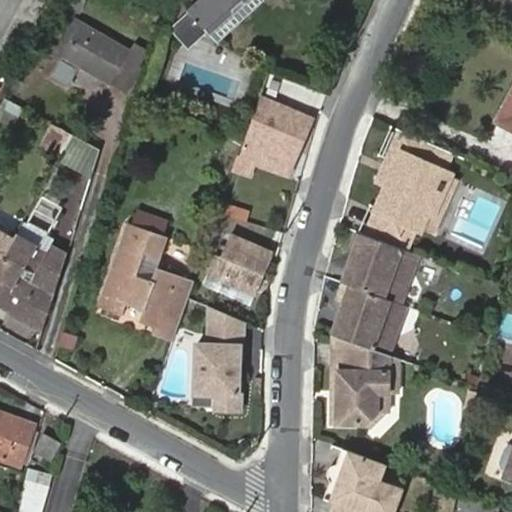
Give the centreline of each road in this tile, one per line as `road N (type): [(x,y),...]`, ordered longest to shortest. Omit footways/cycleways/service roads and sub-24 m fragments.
road 1 (residential): [(401,0),(343,121),(292,301),(285,511)]
road 2 (residential): [(0,359),(283,511)]
